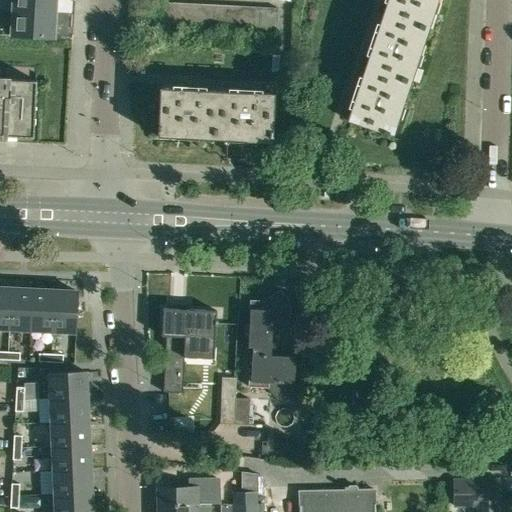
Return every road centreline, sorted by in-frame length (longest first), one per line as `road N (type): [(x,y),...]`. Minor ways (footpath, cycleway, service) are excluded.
road 1 (residential): [(134,511),(114,230)]
road 2 (secondary): [(499,237),(222,223)]
road 3 (residential): [(499,237),(492,193),(500,0)]
road 4 (residential): [(111,207),(108,0)]
